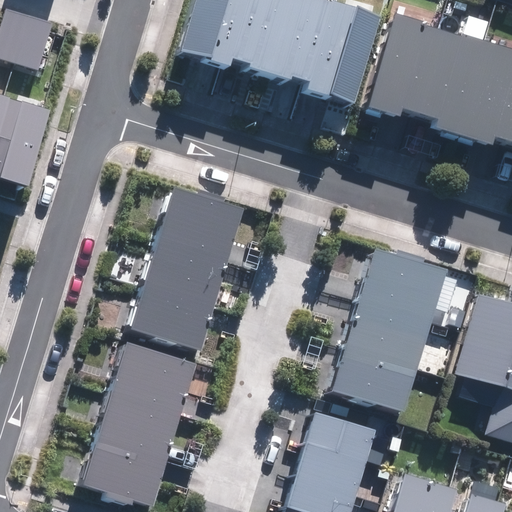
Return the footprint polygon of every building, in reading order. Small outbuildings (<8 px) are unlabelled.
[(303,96),(347,110),(377,20),(314,0),(197,0),(176,64),(222,79),(229,59),(248,65),(245,74),(285,87),(289,75),(308,81),(303,96)] [(0,27),(0,58),(39,70),(54,21),(7,7),(0,27)] [(511,51),(394,13),(360,118),(391,127),(394,116),(429,127),(424,142),(486,162),(490,148),(511,155),(511,51)] [(0,94),(0,176),(29,185),(52,110),(0,94)] [(123,333),(196,355),(239,212),(167,190),(123,333)] [(323,388),(395,411),(439,269),(370,247),(360,280),(328,270),(321,291),(350,300),(323,388)] [(511,301),(477,291),(453,371),(463,375),(457,395),(489,404),(481,434),(511,443),(511,301)] [(122,346),(77,487),(145,508),(190,367),(122,346)] [(456,391),(440,387),(432,423),(448,427),(456,391)] [(352,511),(376,423),(300,403),(271,511),(352,511)] [(511,511),(511,509),(511,511),(496,511),(499,504),(464,493),(458,511),(446,511),(453,489),(397,472),(385,511),(511,511)]
